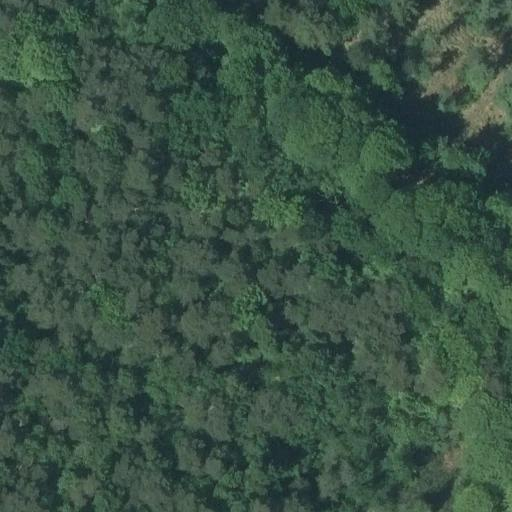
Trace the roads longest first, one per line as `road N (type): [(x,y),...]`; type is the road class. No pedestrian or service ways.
road 1 (track): [(199,0),(355,127)]
road 2 (unknown): [(355,127),(511,250)]
road 3 (unknown): [(355,127),(457,0)]
